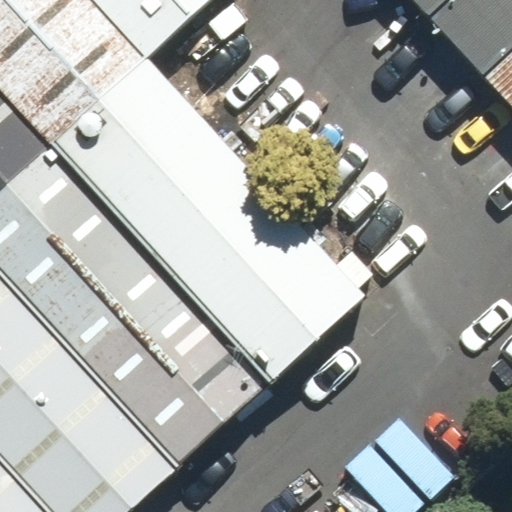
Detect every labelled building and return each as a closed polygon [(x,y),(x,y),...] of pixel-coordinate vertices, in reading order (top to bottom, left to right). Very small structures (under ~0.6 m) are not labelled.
[(138,0),(0,0),(0,45),(274,331),(274,332),(370,241),(149,11),(138,0)] [(138,0),(149,11),(161,0),(138,0)] [(511,0),(458,0),(511,55),(511,0)] [(0,214),(189,412),(274,332),(274,331),(0,45),(0,214)] [(0,214),(0,391),(100,496),(189,412),(0,214)] [(0,511),(83,511),(100,496),(0,391),(0,511)]
